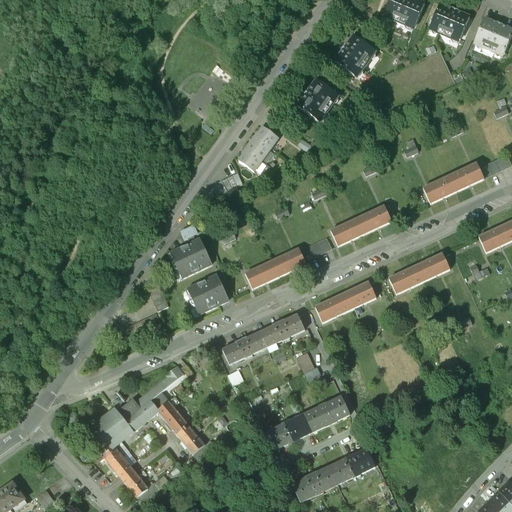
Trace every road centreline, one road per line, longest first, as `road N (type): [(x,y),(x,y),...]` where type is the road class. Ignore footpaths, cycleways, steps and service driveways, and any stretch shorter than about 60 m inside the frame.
road 1 (residential): [(45,397),(117,282),(322,0)]
road 2 (residential): [(271,511),(296,461),(360,424),(292,291)]
road 3 (residential): [(292,291),(45,397)]
road 4 (residential): [(511,191),(292,291)]
road 5 (residential): [(26,421),(115,511)]
